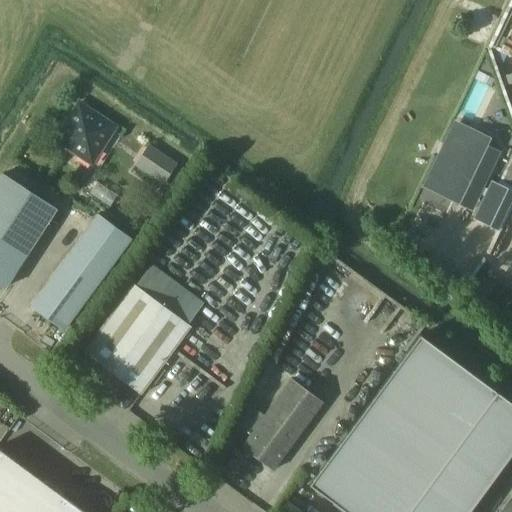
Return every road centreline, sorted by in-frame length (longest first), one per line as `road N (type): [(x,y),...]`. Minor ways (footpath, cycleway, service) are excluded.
road 1 (track): [(450,302),(369,244),(355,201),(451,0)]
road 2 (unclassified): [(203,511),(0,361)]
